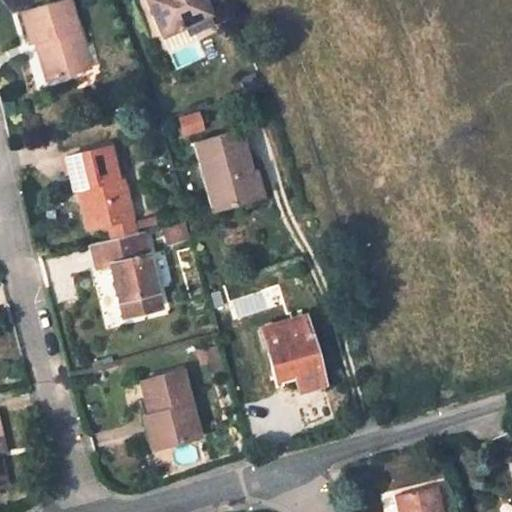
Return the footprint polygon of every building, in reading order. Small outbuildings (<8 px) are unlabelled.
[(69,0),(67,0),(23,13),(31,41),(36,40),(36,41),(39,40),(42,49),(38,50),(46,78),(73,71),(70,63),(87,58),(69,0)] [(159,0),(148,0),(152,9),(162,5),(159,0)] [(204,0),(159,0),(162,5),(152,9),(163,35),(188,25),(185,18),(208,9),(204,0)] [(188,25),(211,16),(208,9),(185,18),(188,25)] [(73,71),(89,66),(87,58),(70,63),(73,71)] [(238,130),(194,142),(212,209),(245,200),(238,175),(250,173),(238,130)] [(110,147),(66,158),(73,188),(78,187),(85,185),(94,226),(108,223),(112,238),(136,232),(122,176),(117,177),(110,147)] [(262,196),(256,171),(250,173),(238,175),(245,200),(262,196)] [(78,187),(88,228),(94,226),(85,185),(78,187)] [(122,314),(160,305),(143,230),(136,232),(112,238),(92,242),(98,267),(110,264),(115,283),(122,314)] [(107,284),(114,316),(122,314),(115,283),(107,284)] [(305,316),(259,328),(273,379),(293,374),(298,390),(323,383),(305,316)] [(181,371),(139,382),(147,415),(153,413),(161,444),(198,435),(181,371)] [(147,415),(143,416),(152,446),(161,444),(153,413),(147,415)] [(441,511),(436,485),(396,494),(399,511),(441,511)]
